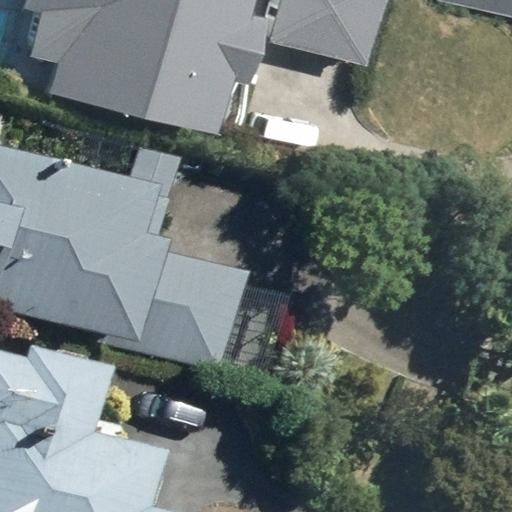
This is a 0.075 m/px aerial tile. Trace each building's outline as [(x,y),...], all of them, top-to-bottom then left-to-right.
[(11,0),(11,3),(26,6),(16,50),(45,57),(38,89),(199,126),(211,72),(225,75),(241,7),(227,4),(227,0),(11,0)] [(359,0),(263,0),(254,38),(346,59),(359,0)] [(511,0),(441,0),(511,16),(511,0)] [(129,194),(0,159),(0,319),(207,376),(235,274),(116,241),(129,194)] [(0,511),(125,511),(140,458),(71,440),(88,374),(8,353),(5,364),(0,362),(0,511)]
